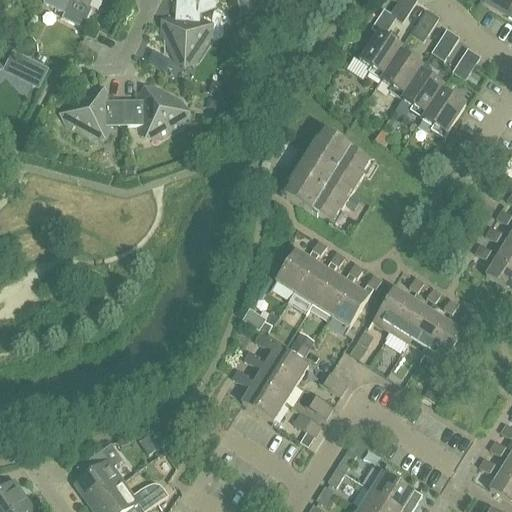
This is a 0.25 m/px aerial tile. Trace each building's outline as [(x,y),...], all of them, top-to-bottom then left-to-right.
[(91,11),(87,9),(91,0),(45,0),(43,6),(65,16),(63,20),(82,30),(91,11)] [(181,0),(177,1),(176,4),(176,17),(161,39),(171,61),(198,63),(212,43),(200,18),(200,15),(215,11),(217,6),(207,0),(181,0)] [(399,55),(400,55),(402,51),(385,40),(396,23),(403,27),(418,4),(412,0),(394,0),(393,2),(400,6),(392,18),(385,14),(372,33),(377,37),(359,65),(371,73),(369,76),(380,83),(380,84),(399,55)] [(511,0),(483,0),(480,6),(511,25),(511,0)] [(438,22),(426,15),(411,38),(422,46),(438,22)] [(459,41),(446,33),(431,57),(444,65),(459,41)] [(479,61),(467,53),(452,76),(464,84),(479,61)] [(399,55),(380,84),(392,92),(389,95),(401,103),(400,103),(401,103),(420,74),(421,74),(423,70),(400,55),(399,55)] [(5,73),(38,89),(45,73),(14,57),(5,73)] [(420,74),(401,103),(413,111),(410,114),(422,122),(421,122),(422,123),(441,93),(442,94),(444,90),(421,74),(420,74)] [(124,103),(125,128),(137,128),(161,141),(182,129),(181,101),(160,89),(137,103),(124,103)] [(125,128),(124,103),(112,104),(88,91),(67,103),(68,131),(89,142),(112,128),(125,128)] [(441,93),(422,123),(434,130),(431,134),(443,141),(442,142),(443,143),(465,109),(442,94),(441,93)] [(362,177),(370,165),(356,156),(358,154),(326,134),(319,145),(318,144),(308,158),(301,154),(291,170),(298,175),(288,190),(291,191),(285,201),(317,222),(319,219),(331,227),(339,215),(341,217),(365,178),(362,177)] [(511,220),(501,214),(496,223),(506,229),(511,220)] [(497,246),(502,237),(491,231),(486,240),(497,246)] [(511,246),(507,244),(497,262),(511,270),(511,246)] [(293,297),(314,266),(318,259),(320,261),(327,251),(318,246),(308,262),(294,254),(275,285),(293,297)] [(491,255),(481,248),(476,257),(486,263),(491,255)] [(314,266),(293,297),(287,307),(306,319),(312,308),(332,278),(337,271),(338,272),(345,262),(336,256),(325,273),(314,266)] [(511,270),(497,262),(486,279),(511,295),(511,270)] [(332,278),(312,308),(331,320),(351,289),(355,282),(357,284),(363,274),(354,268),(344,285),(332,278)] [(351,289),(331,320),(349,331),(372,294),(374,295),(381,285),(372,280),(362,296),(351,289)] [(418,297),(424,287),(425,286),(416,281),(410,291),(416,295),(418,297)] [(435,307),(442,297),(433,291),(427,302),(435,307)] [(393,293),(372,326),(389,337),(410,303),(393,293)] [(453,318),(459,307),(451,302),(444,313),(453,318)] [(410,303),(389,337),(385,343),(402,353),(406,348),(427,314),(410,303)] [(444,325),(423,359),(440,369),(467,327),(470,329),(477,318),(467,312),(455,332),(444,325)] [(242,323),(258,333),(259,331),(267,335),(271,328),(263,324),(264,322),(248,313),(242,323)] [(427,314),(406,348),(423,359),(444,325),(427,314)] [(350,359),(359,365),(374,340),(367,336),(369,332),(366,331),(350,359)] [(264,369),(295,389),(307,369),(269,346),(270,343),(260,337),(255,346),(272,356),(265,368),(264,369)] [(309,352),(305,350),(307,347),(297,341),(290,352),(304,361),(309,352)] [(264,369),(265,368),(259,364),(261,362),(250,355),(244,364),(260,375),(254,386),(253,387),(284,407),(295,389),(264,369)] [(253,387),(254,386),(248,382),(249,380),(238,373),(230,387),(235,391),(239,386),(249,393),(241,406),(273,425),(284,407),(253,387)] [(340,401),(348,390),(327,377),(320,388),(340,401)] [(440,395),(429,389),(423,400),(434,406),(440,395)] [(333,412),(312,398),(305,409),(326,423),(333,412)] [(309,450),(322,430),(301,417),(294,428),(299,431),(293,440),(309,450)] [(511,443),(511,441),(511,431),(506,427),(500,436),(511,443)] [(501,461),(506,452),(495,444),(490,453),(501,461)] [(90,509),(123,486),(113,471),(123,464),(111,447),(77,471),(85,481),(75,488),(90,509)] [(348,453),(335,474),(344,479),(355,461),(361,465),(364,459),(351,450),(349,453),(348,453)] [(511,459),(510,459),(500,476),(511,484),(511,459)] [(490,477),(495,469),(484,462),(479,471),(490,477)] [(344,479),(335,474),(328,485),(337,491),(344,479)] [(380,476),(369,495),(396,511),(401,511),(408,502),(416,506),(420,499),(412,494),(411,495),(380,476)] [(511,484),(500,476),(489,493),(488,494),(511,508),(511,484)] [(0,511),(18,511),(28,505),(14,484),(0,493),(0,511)] [(123,486),(90,509),(91,511),(151,511),(168,501),(163,493),(162,493),(159,490),(154,489),(149,490),(145,492),(141,495),(141,494),(133,500),(123,486)] [(325,509),(334,495),(325,490),(316,504),(325,509)] [(396,511),(369,495),(358,511),(396,511)]
